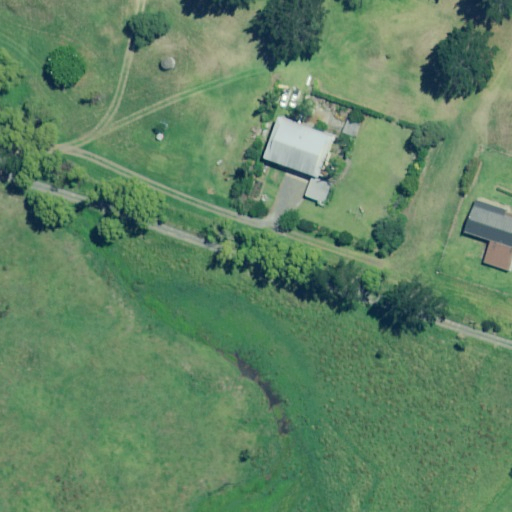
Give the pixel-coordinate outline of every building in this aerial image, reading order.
[(161,54),(160,68),(173,69),(174,55),(161,54)] [(336,136),(282,117),(268,157),(322,176),(324,170),(320,168),(326,149),(331,151),(336,136)] [(342,122),(339,129),(356,137),(362,124),(349,118),(346,124),(342,122)] [(159,120),(154,131),(158,133),(155,138),(162,141),(169,124),(159,120)] [(331,184),(312,177),(306,195),(325,202),(331,184)] [(511,264),(511,217),(504,214),(506,209),(478,199),(467,232),(492,241),(485,262),(510,271),(511,264)]
